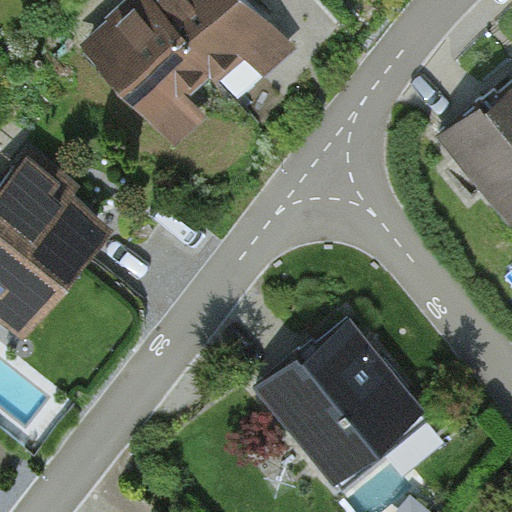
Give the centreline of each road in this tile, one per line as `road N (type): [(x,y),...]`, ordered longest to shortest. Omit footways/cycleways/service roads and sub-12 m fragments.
road 1 (residential): [(319,162),(44,511)]
road 2 (residential): [(319,162),(378,215),(511,378)]
road 3 (residential): [(453,0),(319,162)]
